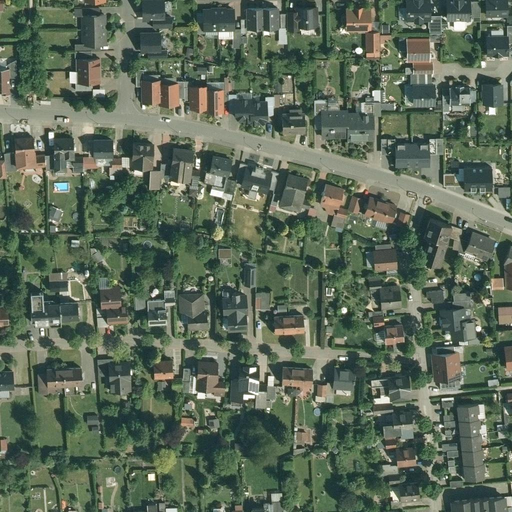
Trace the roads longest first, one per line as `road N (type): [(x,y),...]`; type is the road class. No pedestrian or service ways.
road 1 (residential): [(0,350),(138,341),(422,362)]
road 2 (residential): [(127,118),(239,138),(424,192)]
road 3 (residential): [(424,192),(410,237),(422,362)]
road 4 (residential): [(422,362),(437,511)]
road 5 (residential): [(0,113),(127,118)]
